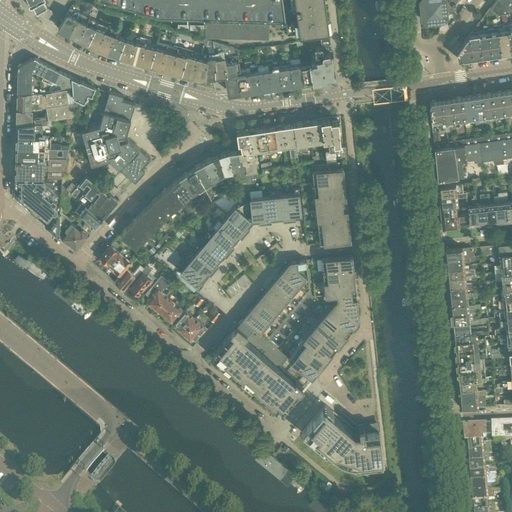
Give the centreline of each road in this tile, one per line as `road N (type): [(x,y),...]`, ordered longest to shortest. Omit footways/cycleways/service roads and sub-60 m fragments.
road 1 (tertiary): [(415,86),(220,107),(72,58),(2,16)]
road 2 (unclassified): [(0,326),(112,420),(50,503)]
road 3 (residential): [(284,254),(361,247),(370,324),(327,378)]
road 4 (residential): [(76,266),(198,131)]
road 5 (residential): [(431,237),(446,418)]
road 6 (residential): [(317,390),(280,435),(190,362)]
road 7 (residential): [(232,312),(209,287),(256,229),(293,230),(284,254)]
road 8 (residential): [(415,86),(431,237)]
road 9 (residential): [(190,362),(76,266)]
